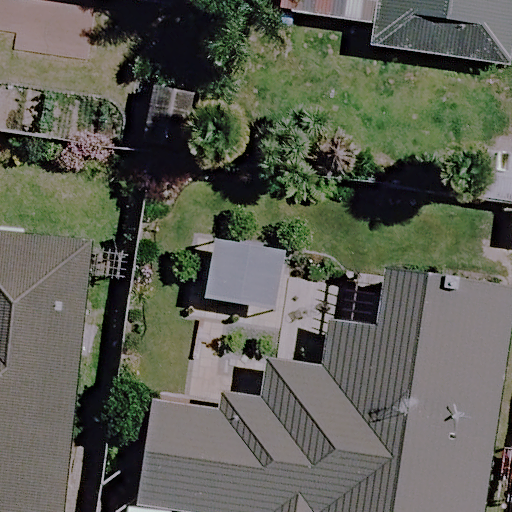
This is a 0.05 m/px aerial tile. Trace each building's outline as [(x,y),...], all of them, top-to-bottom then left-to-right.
[(82,0),(161,9),(161,0),(82,0)] [(503,0),(361,0),(354,56),(495,74),(503,0)] [(141,157),(71,150),(64,213),(134,221),(141,157)] [(0,511),(47,511),(71,248),(0,241),(0,511)] [(195,396),(192,419),(136,411),(121,511),(129,511),(466,511),(496,307),(352,287),(338,381),(244,367),(239,402),(195,396)]
